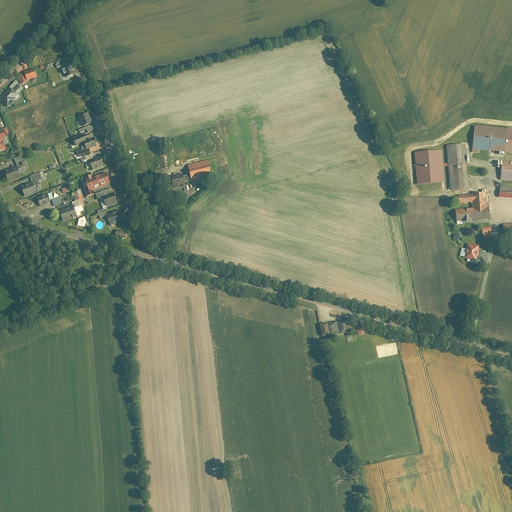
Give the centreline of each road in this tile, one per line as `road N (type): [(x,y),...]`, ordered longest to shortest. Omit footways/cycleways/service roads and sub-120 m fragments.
road 1 (unclassified): [(511,354),(155,261)]
road 2 (unclassified): [(62,18),(155,261)]
road 3 (unclassified): [(155,261),(44,224),(0,191)]
road 4 (unclassified): [(155,261),(0,331)]
